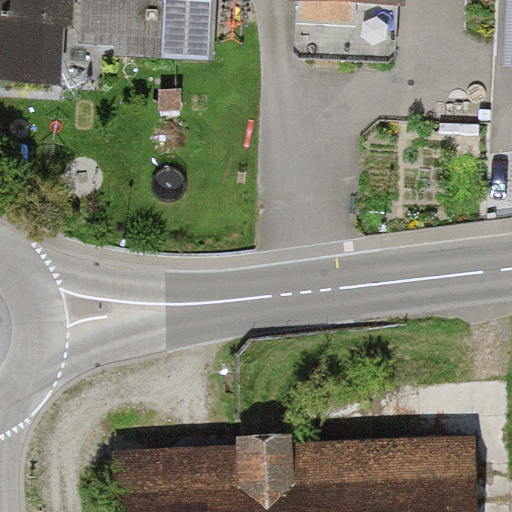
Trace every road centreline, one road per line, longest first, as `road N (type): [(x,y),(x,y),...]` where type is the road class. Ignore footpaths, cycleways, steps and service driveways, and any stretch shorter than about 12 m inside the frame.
road 1 (tertiary): [(511,271),(239,304)]
road 2 (tertiary): [(20,364),(239,304)]
road 3 (tertiary): [(239,304),(15,267)]
